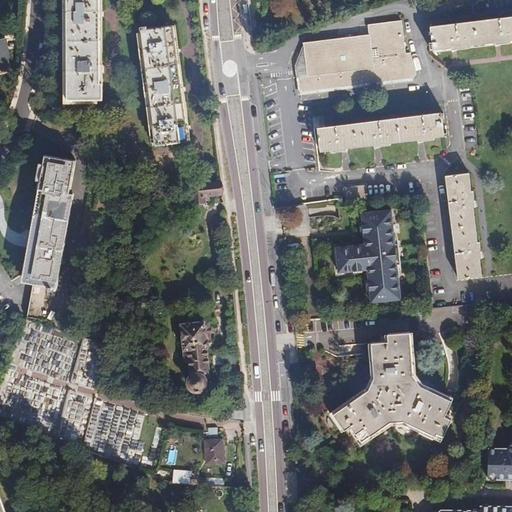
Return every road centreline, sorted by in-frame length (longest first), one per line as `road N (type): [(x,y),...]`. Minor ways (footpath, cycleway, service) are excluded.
road 1 (primary): [(211,0),(241,194),(263,511)]
road 2 (primary): [(279,511),(258,191),(233,0)]
road 3 (tertiary): [(36,0),(27,88),(0,153)]
